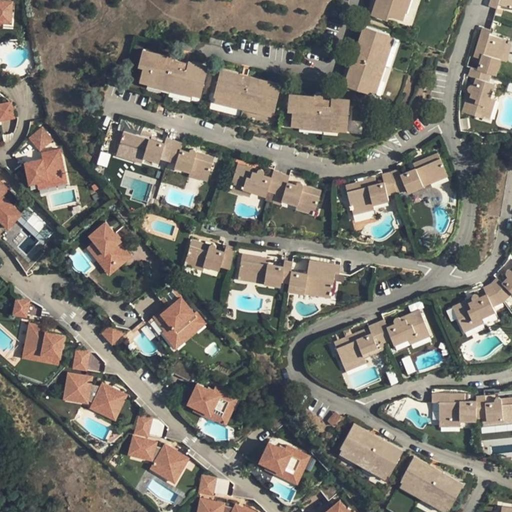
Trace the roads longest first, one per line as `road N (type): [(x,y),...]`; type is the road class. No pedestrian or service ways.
road 1 (residential): [(277,511),(0,253)]
road 2 (residential): [(450,120),(384,161),(321,170),(121,106)]
road 3 (residential): [(358,413),(305,380),(295,364),(297,346),(442,271)]
road 4 (residential): [(442,271),(218,231)]
road 5 (residential): [(357,0),(330,79),(218,54)]
road 6 (residential): [(511,481),(358,413)]
road 7 (residential): [(358,413),(413,385),(511,373)]
road 8 (residential): [(442,271),(469,221),(450,120)]
road 9 (residential): [(511,192),(499,253),(485,269),(470,278),(442,271)]
road 10 (residential): [(450,120),(479,0)]
